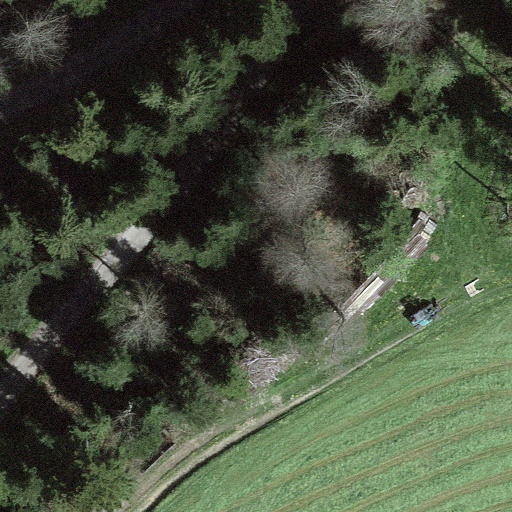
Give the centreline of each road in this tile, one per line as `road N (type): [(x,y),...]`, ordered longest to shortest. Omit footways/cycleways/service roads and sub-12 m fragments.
road 1 (track): [(307,0),(142,257),(0,437)]
road 2 (track): [(177,0),(0,83)]
